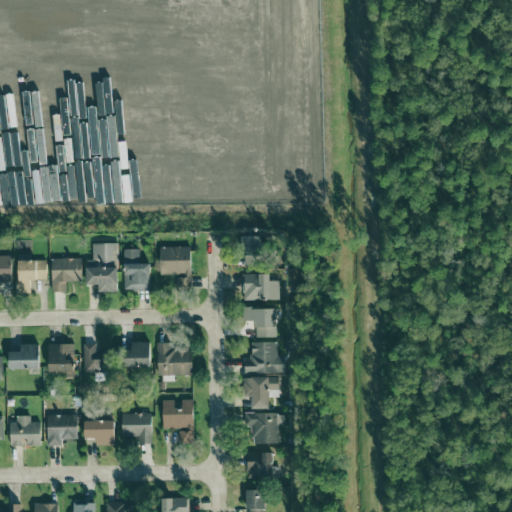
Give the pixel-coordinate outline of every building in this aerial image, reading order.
[(262,236),(243,237),(244,266),(262,266),(262,236)] [(87,260),(87,284),(99,285),(99,292),(117,292),(118,244),(93,243),(92,260),(87,260)] [(160,247),(161,275),(178,275),(179,288),(192,287),(191,247),(160,247)] [(124,290),(150,290),(150,264),(139,264),(139,250),(125,249),(124,290)] [(47,260),(29,260),(29,254),(18,255),(19,294),(32,293),(32,281),(48,280),(47,260)] [(0,255),(0,281),(12,281),(12,256),(0,255)] [(82,258),(52,259),(53,292),(66,292),(66,282),(83,282),(82,258)] [(271,275),(243,275),(243,301),(280,301),(280,281),(271,281),(271,275)] [(257,338),(277,338),(277,309),(245,309),(245,321),(257,321),(257,338)] [(151,368),(151,343),(132,342),(132,351),(124,351),(123,367),(151,368)] [(49,372),(66,372),(66,377),(75,376),(74,343),(48,345),(49,372)] [(83,344),(84,374),(106,373),(106,352),(96,353),(96,343),(83,344)] [(171,343),(158,343),(159,376),(194,375),(193,350),(171,350),(171,343)] [(252,343),(253,358),(245,358),(246,374),(284,374),(284,356),(278,356),(277,343),(252,343)] [(10,352),(10,370),(40,369),(40,344),(21,345),(21,352),(10,352)] [(280,397),(279,377),(244,379),(245,398),(252,398),(253,410),(270,409),(270,398),(280,397)] [(163,429),(179,429),(180,444),(195,443),(194,400),(181,400),(181,408),(175,408),(175,400),(163,400),(163,429)] [(253,444),(280,444),(279,424),(284,424),(283,412),(245,414),(246,428),(252,427),(253,444)] [(122,436),(138,436),(139,445),(152,444),(152,413),(122,414),(122,436)] [(77,415),(47,416),(48,446),(62,445),(62,440),(78,440),(77,415)] [(11,446),(42,446),(41,422),(31,422),(31,418),(11,418),(11,446)] [(115,421),(85,421),(85,439),(97,439),(97,446),(116,446),(115,421)] [(274,454),(249,453),(248,478),(279,479),(280,467),(274,467),(274,454)] [(247,509),(266,509),(267,491),(248,490),(247,509)] [(107,503),(106,511),(131,511),(131,502),(107,503)] [(95,511),(96,503),(72,504),(72,511),(95,511)]
